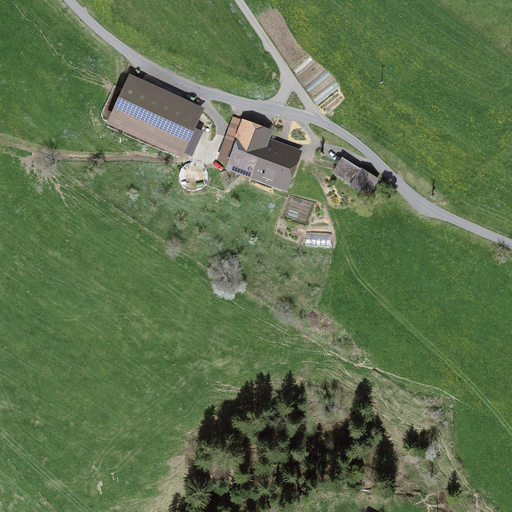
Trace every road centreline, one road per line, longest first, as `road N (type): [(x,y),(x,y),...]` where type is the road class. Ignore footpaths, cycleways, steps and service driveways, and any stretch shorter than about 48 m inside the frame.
road 1 (unclassified): [(511,243),(420,202),(330,125),(155,69),(69,0)]
road 2 (track): [(201,90),(213,129),(207,142),(182,155),(91,157),(0,137)]
road 3 (track): [(237,0),(315,119)]
